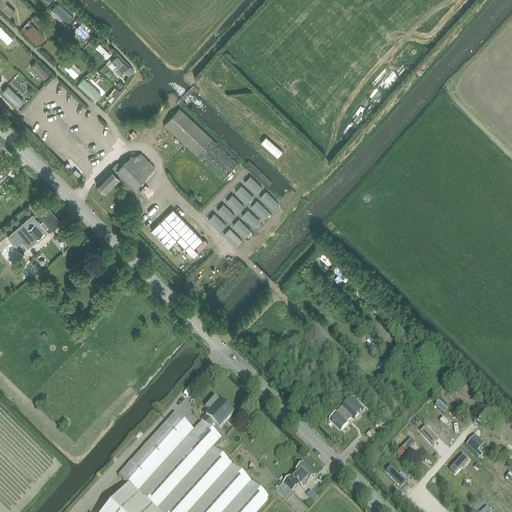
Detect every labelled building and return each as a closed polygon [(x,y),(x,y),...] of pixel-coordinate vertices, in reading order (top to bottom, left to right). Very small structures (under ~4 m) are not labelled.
[(75,29),(87,41),(92,36),(81,23),(75,29)] [(37,46),(42,40),(29,27),(24,33),(37,46)] [(7,31),(3,37),(8,40),(12,35),(7,31)] [(16,41),(11,46),(22,56),(27,51),(16,41)] [(100,43),(92,51),(102,61),(110,52),(100,43)] [(118,54),(109,62),(121,75),(129,67),(118,54)] [(41,77),(47,71),(33,57),(27,63),(41,77)] [(66,61),(60,67),(73,78),(79,73),(66,61)] [(227,63),(223,67),(227,73),(232,69),(227,63)] [(94,102),(101,95),(84,77),(77,84),(94,102)] [(10,83),(1,92),(17,107),(26,98),(10,83)] [(241,99),(249,97),(247,91),(239,93),(241,99)] [(238,162),(180,108),(164,125),(223,179),(238,162)] [(226,119),(231,115),(227,109),(222,113),(226,119)] [(278,122),(282,118),(276,113),(272,117),(278,122)] [(236,118),(232,122),(238,127),(242,123),(236,118)] [(144,137),(139,131),(136,128),(124,139),(132,148),(144,137)] [(302,146),(306,142),(302,136),(297,139),(302,146)] [(167,139),(159,147),(165,153),(172,144),(167,139)] [(183,161),(188,158),(183,151),(178,154),(183,161)] [(96,184),(97,186),(105,194),(120,179),(119,179),(122,177),(134,189),(155,168),(141,154),(135,160),(131,157),(119,169),(117,167),(119,165),(117,163),(96,184)] [(194,170),(198,165),(191,160),(188,166),(194,170)] [(289,169),(285,173),(291,178),(295,174),(289,169)] [(206,179),(209,173),(201,170),(199,176),(206,179)] [(263,186),(247,171),(239,179),(255,194),(263,186)] [(255,194),(239,179),(231,188),(247,202),(255,194)] [(279,201),(263,186),(255,194),(272,208),(279,201)] [(209,197),(215,191),(212,188),(205,194),(209,197)] [(247,202),(231,188),(223,196),(240,211),(247,202)] [(272,208),(255,194),(247,202),(264,217),(272,208)] [(215,205),(231,219),(240,211),(223,196),(215,205)] [(264,217),(247,202),(240,211),(256,225),(264,217)] [(180,238),(147,203),(130,219),(163,253),(180,238)] [(215,205),(207,213),(224,228),(231,219),(215,205)] [(32,215),(7,237),(16,247),(22,242),(28,249),(38,241),(37,239),(47,231),(48,232),(60,222),(50,210),(38,220),(38,221),(32,215)] [(256,225),(240,211),(231,219),(248,234),(256,225)] [(248,234),(231,219),(224,228),(240,243),(248,234)] [(57,257),(48,248),(37,258),(46,268),(57,257)] [(322,250),(317,256),(326,266),(332,261),(322,250)] [(34,263),(29,268),(38,278),(43,273),(34,263)] [(344,282),(350,277),(336,264),(331,270),(344,282)] [(355,284),(348,290),(359,301),(366,295),(355,284)] [(335,316),(343,312),(335,300),(327,305),(335,316)] [(282,320),(290,311),(279,301),(271,310),(282,320)] [(289,321),(295,328),(300,323),(293,316),(289,321)] [(354,332),(360,327),(350,316),(344,322),(354,332)] [(386,321),(398,336),(404,332),(391,317),(386,321)] [(259,325),(254,329),(261,335),(265,330),(259,325)] [(304,328),(300,332),(306,338),(310,333),(304,328)] [(365,331),(360,336),(373,349),(378,345),(365,331)] [(270,336),(266,343),(274,348),(278,341),(270,336)] [(284,349),(279,354),(287,361),(292,355),(284,349)] [(295,366),(298,373),(303,370),(300,364),(295,366)] [(339,373),(346,383),(353,377),(346,367),(339,373)] [(465,399),(468,402),(466,405),(472,410),(480,401),(471,393),(465,399)] [(202,421),(202,422),(209,428),(210,427),(213,423),(220,429),(232,415),(219,403),(220,402),(214,397),(204,408),(210,413),(202,421)] [(329,421),(341,432),(348,425),(346,423),(352,417),(348,413),(356,405),(349,399),(329,421)] [(441,404),(437,409),(443,413),(446,408),(441,404)] [(209,428),(202,422),(193,431),(174,415),(119,476),(127,484),(158,511),(258,511),(269,500),(213,448),(221,439),(210,427),(209,428)] [(454,416),(449,420),(453,426),(458,423),(454,416)] [(457,435),(465,442),(472,434),(465,427),(457,435)] [(412,429),(407,437),(418,444),(423,436),(412,429)] [(430,453),(434,448),(427,442),(423,447),(430,453)] [(389,453),(383,458),(394,469),(399,464),(389,453)] [(492,455),(488,459),(492,464),(497,460),(492,455)] [(283,483),(292,492),(299,485),(302,489),(315,476),(303,464),(290,477),(289,477),(283,483)] [(406,481),(411,477),(402,466),(397,470),(406,481)] [(506,468),(501,471),(507,478),(511,475),(506,468)] [(453,469),(450,473),(456,479),(460,475),(453,469)] [(464,479),(459,483),(468,493),(473,489),(464,479)] [(292,492),(283,483),(277,490),(287,500),(294,493),(292,492)] [(101,511),(158,511),(127,484),(101,511)] [(432,494),(428,499),(434,503),(438,498),(432,494)]
